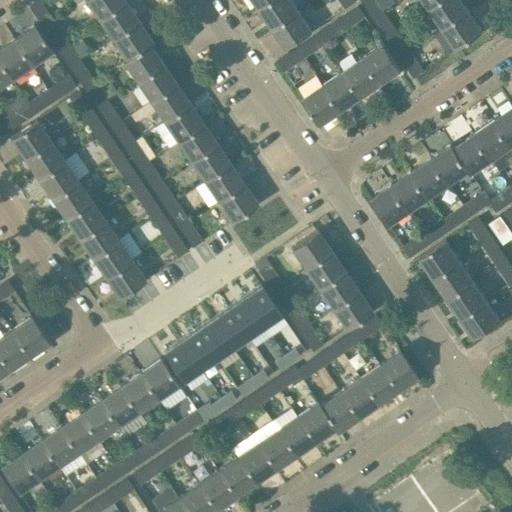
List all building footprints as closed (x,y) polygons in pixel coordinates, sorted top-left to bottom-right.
[(87,0),(99,18),(125,0),(87,0)] [(126,0),(125,0),(99,18),(113,38),(140,19),(126,0)] [(294,0),(271,0),(260,8),(274,28),(301,9),(294,0)] [(363,0),(375,16),(385,9),(384,8),(388,5),(385,0),(363,0)] [(464,0),(439,0),(429,7),(443,27),(470,9),(464,0)] [(46,8),(36,15),(44,26),(54,19),(46,8)] [(301,9),(274,28),(288,48),(315,30),(301,9)] [(470,9),(443,27),(457,47),(484,29),(470,9)] [(349,12),(339,18),(346,29),(357,21),(350,11),(349,12)] [(390,17),(381,24),(388,35),(398,29),(390,17)] [(54,19),(44,26),(57,46),(67,39),(54,19)] [(140,19),(113,38),(126,57),(123,59),(124,60),(151,42),(154,40),(140,19)] [(35,23),(14,37),(33,64),(54,50),(35,23)] [(330,24),(319,32),(326,42),(337,35),(330,24)] [(14,37),(0,46),(0,58),(13,77),(33,64),(14,37)] [(310,38),(299,45),(306,56),(318,48),(311,37),(310,38)] [(404,37),(394,43),(401,55),(411,48),(404,37)] [(384,41),(364,55),(382,82),(403,68),(384,41)] [(151,42),(124,60),(137,80),(164,61),(151,42)] [(290,52),(279,59),(286,70),(297,62),(306,56),(299,45),(290,52)] [(73,48),(63,55),(71,66),(81,59),(73,48)] [(411,48),(401,55),(415,75),(425,69),(411,48)] [(364,55),(344,68),(362,95),(382,82),(364,55)] [(0,58),(0,85),(13,77),(0,58)] [(164,61),(137,80),(150,99),(177,81),(164,61)] [(344,68),(324,82),(342,109),(362,95),(344,68)] [(87,69),(77,75),(85,87),(95,80),(87,69)] [(70,75),(59,82),(65,92),(77,85),(70,75)] [(95,80),(85,87),(98,106),(108,99),(95,80)] [(177,81),(150,99),(164,119),(191,101),(177,81)] [(324,82),(303,96),(322,123),(342,109),(324,82)] [(49,89),(37,96),(44,106),(55,99),(49,89)] [(80,89),(70,96),(77,107),(87,100),(80,89)] [(24,94),(3,107),(8,115),(9,115),(15,125),(36,112),(29,101),(24,94)] [(108,99),(98,106),(111,126),(121,119),(108,99)] [(191,101),(164,119),(177,139),(204,121),(191,101)] [(511,106),(495,118),(511,143),(511,106)] [(93,108),(83,115),(91,127),(101,120),(93,108)] [(9,115),(0,120),(0,126),(4,133),(15,125),(9,115)] [(37,117),(10,135),(24,155),(51,137),(37,117)] [(511,143),(495,118),(475,131),(493,158),(500,169),(511,160),(511,143)] [(204,121),(177,139),(191,159),(218,141),(204,121)] [(127,127),(117,134),(125,145),(135,139),(127,127)] [(107,129),(97,136),(104,147),(114,140),(107,129)] [(475,131),(455,145),(471,168),(473,172),(493,158),(475,131)] [(51,137),(24,155),(38,175),(65,157),(51,137)] [(218,141),(191,159),(204,179),(231,161),(218,141)] [(452,141),(433,155),(451,182),(471,168),(455,145),(453,141),(452,141)] [(141,147),(131,154),(138,165),(148,158),(141,147)] [(120,148),(110,155),(124,175),(134,168),(120,148)] [(433,155),(413,168),(431,195),(438,191),(444,201),(458,192),(451,182),(433,155)] [(65,157),(38,175),(51,195),(78,177),(65,157)] [(231,161),(204,179),(217,199),(245,180),(231,161)] [(154,167),(144,174),(152,185),(162,178),(154,167)] [(134,168),(124,175),(131,187),(141,180),(134,168)] [(413,168),(393,182),(411,209),(431,195),(413,168)] [(169,174),(162,178),(169,188),(175,184),(169,174)] [(78,177),(51,195),(65,215),(92,197),(78,177)] [(245,180),(217,199),(231,219),(258,201),(245,180)] [(393,182),(372,196),(390,223),(411,209),(393,182)] [(511,186),(501,194),(507,204),(511,200),(511,186)] [(168,187),(158,194),(165,205),(175,198),(168,187)] [(147,188),(137,195),(144,206),(155,199),(147,188)] [(485,189),(474,197),(482,207),(492,199),(485,189)] [(92,197),(65,215),(78,235),(105,216),(92,197)] [(465,203),(454,211),(461,221),(472,213),(465,203)] [(181,207),(171,214),(179,225),(189,218),(181,207)] [(511,207),(502,214),(509,224),(511,221),(511,207)] [(160,208),(150,215),(158,226),(168,219),(160,208)] [(502,214),(491,222),(505,241),(511,236),(511,229),(509,224),(502,214)] [(105,216),(78,235),(92,254),(118,236),(105,216)] [(445,217),(434,225),(442,235),(453,227),(445,217)] [(480,218),(470,225),(477,236),(488,229),(486,225),(480,218)] [(174,227),(164,234),(171,245),(181,239),(174,227)] [(195,227),(185,234),(192,245),(202,238),(195,227)] [(318,228),(292,246),(306,267),(332,248),(318,228)] [(426,231),(415,239),(422,249),(433,241),(426,231)] [(118,236),(92,254),(106,275),(132,256),(132,255),(118,236)] [(494,238),(483,245),(491,256),(502,249),(494,238)] [(448,239),(421,257),(435,278),(462,259),(448,239)] [(332,248),(306,267),(319,286),(346,268),(332,248)] [(132,256),(106,275),(119,295),(146,277),(132,256)] [(511,263),(507,257),(497,265),(505,276),(511,270),(511,263)] [(462,259),(435,278),(449,297),(475,279),(462,259)] [(346,268),(319,286),(332,306),(359,288),(346,268)] [(275,271),(265,278),(273,289),(283,282),(275,271)] [(475,279),(449,297),(462,317),(489,299),(475,279)] [(261,283),(244,294),(265,323),(281,312),(261,283)] [(359,288),(332,306),(346,327),(373,308),(359,288)] [(289,291),(279,298),(286,309),(296,302),(289,291)] [(244,294),(228,305),(248,334),(265,323),(244,294)] [(489,299),(462,317),(475,337),(502,318),(489,299)] [(228,305),(212,316),(232,345),(248,334),(228,305)] [(302,310),(292,317),(300,329),(310,322),(302,310)] [(32,313),(11,327),(29,354),(50,340),(32,313)] [(212,316),(196,327),(216,356),(232,345),(212,316)] [(368,319),(357,327),(363,337),(375,329),(368,319)] [(11,327),(0,334),(0,353),(10,368),(29,354),(11,327)] [(196,327),(180,338),(200,367),(216,356),(196,327)] [(357,327),(337,340),(343,350),(363,337),(357,327)] [(316,331),(306,337),(313,349),(323,342),(316,331)] [(180,338),(164,349),(184,378),(200,367),(180,338)] [(328,346),(317,354),(324,364),(335,356),(328,346)] [(295,347),(285,354),(289,360),(299,354),(295,347)] [(400,348),(380,361),(398,388),(419,374),(400,348)] [(0,353),(0,374),(10,368),(0,353)] [(285,354),(275,360),(279,367),(289,360),(285,354)] [(160,355),(140,369),(158,396),(178,383),(177,380),(170,370),(163,359),(162,358),(160,355)] [(308,360),(296,368),(301,374),(303,378),(314,370),(308,360)] [(380,361),(360,375),(378,402),(398,388),(380,361)] [(294,364),(274,377),(281,387),(301,374),(296,368),(294,364)] [(263,368),(253,375),(257,382),(267,375),(263,368)] [(140,369),(120,383),(138,410),(158,396),(140,369)] [(253,375),(243,382),(247,388),(257,382),(253,375)] [(360,375),(340,388),(358,415),(378,402),(360,375)] [(120,383),(100,396),(119,423),(138,410),(120,383)] [(265,383),(254,391),(261,401),(272,393),(265,383)] [(340,388),(320,402),(336,426),(338,429),(358,415),(340,388)] [(231,390),(221,396),(225,403),(236,396),(231,390)] [(100,396),(80,410),(99,437),(119,423),(100,396)] [(221,396),(211,403),(215,410),(225,403),(221,396)] [(246,396),(234,404),(241,414),(252,407),(246,396)] [(318,399),(298,413),(316,440),(336,426),(320,402),(318,399)] [(196,408),(185,416),(192,426),(203,418),(196,408)] [(80,410),(61,423),(79,450),(86,461),(106,447),(99,437),(80,410)] [(226,410),(214,418),(221,428),(233,420),(226,410)] [(298,413),(278,426),(296,453),(315,441),(316,440),(298,413)] [(176,422),(165,430),(171,440),(183,432),(176,422)] [(61,423),(41,437),(43,441),(59,464),(79,450),(61,423)] [(206,423),(194,431),(201,441),(213,434),(206,423)] [(278,426),(258,439),(277,467),(296,453),(278,426)] [(156,436),(145,443),(151,453),(163,446),(156,436)] [(41,437),(21,450),(39,477),(59,464),(43,441),(41,437)] [(186,437),(175,445),(182,455),(193,447),(186,437)] [(258,439),(238,453),(257,480),(277,467),(258,439)] [(136,449),(125,457),(132,467),(143,459),(136,449)] [(21,450),(1,464),(19,491),(39,477),(21,450)] [(166,451),(155,458),(162,468),(173,461),(166,451)] [(238,453),(218,467),(237,494),(257,480),(238,453)] [(116,463),(105,470),(112,480),(123,473),(116,463)] [(145,465),(134,472),(141,482),(152,475),(145,465)] [(218,467),(198,480),(217,507),(237,494),(218,467)] [(96,476),(85,484),(92,494),(103,486),(96,476)] [(198,480),(179,494),(191,511),(210,511),(217,507),(198,480)] [(118,483),(107,491),(114,501),(125,493),(118,483)] [(172,484),(152,498),(158,507),(161,511),(191,511),(179,494),(172,484)] [(11,489),(1,496),(8,508),(18,501),(11,489)] [(77,490),(65,497),(72,507),(83,500),(77,490)] [(99,496),(87,504),(92,511),(97,511),(106,506),(99,496)] [(62,511),(57,503),(45,511),(46,511),(62,511)]
